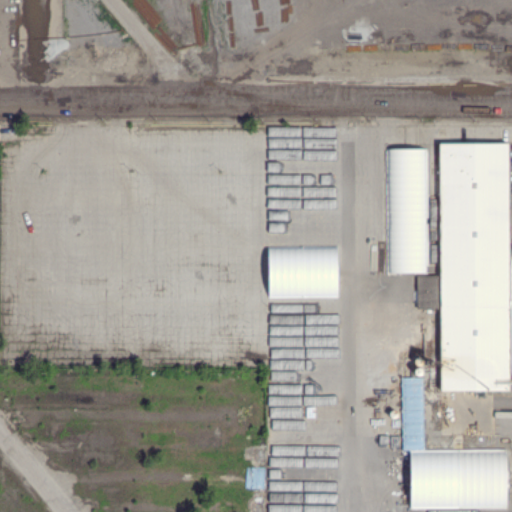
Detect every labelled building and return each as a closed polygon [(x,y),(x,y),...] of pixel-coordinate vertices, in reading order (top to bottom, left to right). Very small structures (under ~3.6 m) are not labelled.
[(418,274),(442,275),(440,144),(511,144),(511,310),(510,391),(442,391),(441,311),(419,309),(418,274)] [(385,146),(427,147),(427,271),(385,269),(385,146)] [(426,263),(437,263),(437,205),(426,205),(426,263)] [(267,246),(268,297),(337,296),(336,245),(267,246)] [(408,445),(409,506),(506,506),(503,446),(408,445)]
